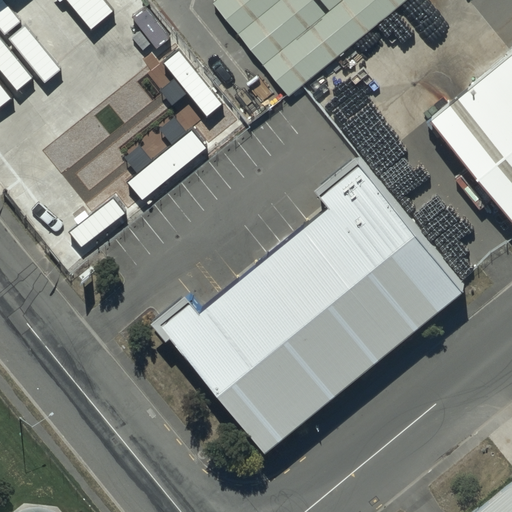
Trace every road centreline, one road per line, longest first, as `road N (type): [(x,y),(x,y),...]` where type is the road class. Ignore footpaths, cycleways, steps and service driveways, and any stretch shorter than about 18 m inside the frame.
road 1 (tertiary): [(0,285),(191,511)]
road 2 (residential): [(511,339),(292,511)]
